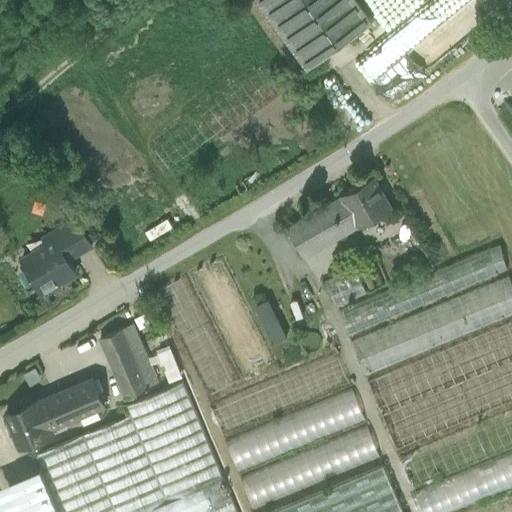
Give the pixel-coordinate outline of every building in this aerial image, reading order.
[(357,0),(257,0),(307,68),(372,21),(357,0)] [(422,0),(368,42),(403,87),(504,8),(497,0),(422,0)] [(320,130),(302,141),(309,151),(326,141),(320,130)] [(371,177),(341,195),(359,225),(361,228),(391,210),(371,177)] [(245,181),(235,186),(239,194),(249,189),(245,181)] [(342,197),(286,228),(304,257),(359,225),(342,197)] [(90,240),(77,217),(63,225),(76,248),(90,240)] [(76,248),(63,225),(46,235),(50,243),(22,258),(42,291),(44,290),(45,292),(60,283),(59,281),(76,271),(68,258),(70,252),(76,248)] [(500,244),(339,310),(349,336),(508,270),(500,244)] [(376,253),(354,262),(356,266),(367,292),(368,293),(389,285),(376,253)] [(236,259),(204,272),(249,382),(282,368),(236,259)] [(356,266),(326,279),(336,304),(367,292),(356,266)] [(197,275),(164,289),(210,398),(243,385),(197,275)] [(511,283),(510,275),(351,340),(366,376),(511,316),(511,283)] [(511,321),(368,380),(397,450),(511,401),(511,321)] [(142,346),(133,322),(123,327),(132,350),(142,346)] [(123,327),(100,337),(124,396),(147,387),(132,350),(123,327)] [(183,377),(165,333),(151,338),(170,383),(183,377)] [(338,355),(214,406),(226,435),(350,383),(338,355)] [(0,401),(1,406),(45,394),(38,369),(0,379),(0,401)] [(92,378),(38,401),(50,428),(80,416),(83,424),(84,424),(100,417),(96,409),(103,406),(92,378)] [(238,511),(184,381),(126,406),(130,415),(36,454),(60,511),(238,511)] [(352,391),(229,443),(242,474),(366,422),(352,391)] [(37,400),(7,413),(21,446),(52,433),(50,428),(38,401),(37,400)] [(511,414),(402,460),(416,494),(511,454),(511,414)] [(369,429),(245,482),(257,511),(261,511),(382,460),(369,429)] [(511,454),(416,494),(423,511),(467,511),(511,493),(511,454)] [(403,511),(384,465),(271,511),(403,511)] [(511,511),(511,493),(467,511),(511,511)]
